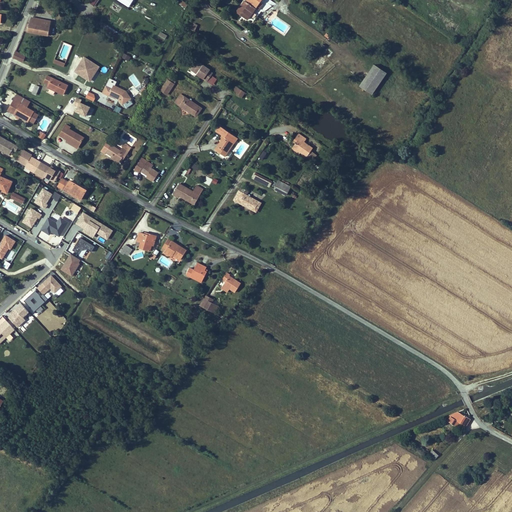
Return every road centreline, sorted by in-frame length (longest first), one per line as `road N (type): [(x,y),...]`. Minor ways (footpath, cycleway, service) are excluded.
road 1 (unclassified): [(511,438),(475,419),(444,367),(0,119)]
road 2 (residential): [(0,309),(51,255),(0,221)]
road 3 (unknown): [(150,205),(223,96)]
road 4 (track): [(393,511),(475,419)]
